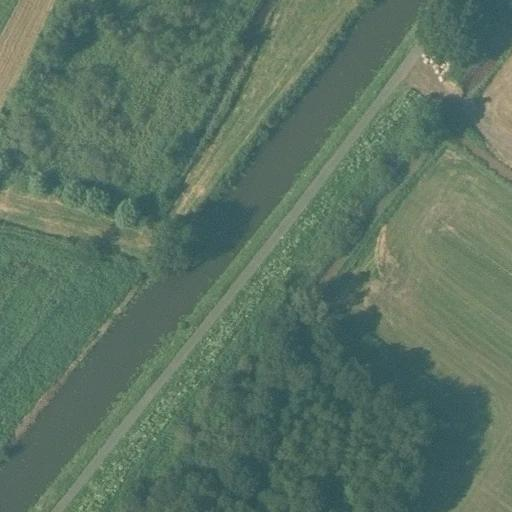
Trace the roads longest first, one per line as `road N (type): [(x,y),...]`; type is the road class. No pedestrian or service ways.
road 1 (unclassified): [(455,0),(57,511)]
road 2 (track): [(88,235),(149,250),(347,0)]
